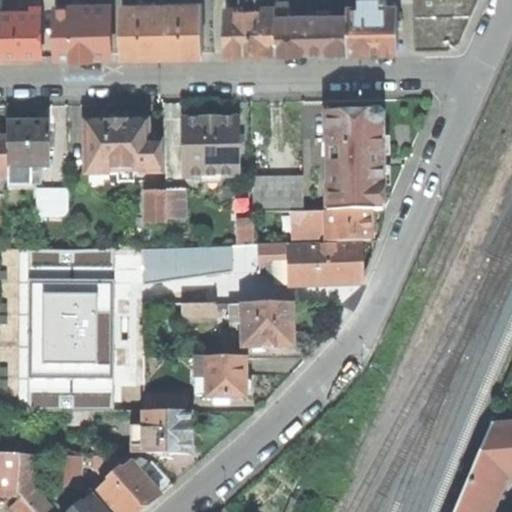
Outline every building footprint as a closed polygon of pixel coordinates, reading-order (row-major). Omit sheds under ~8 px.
[(417,0),(419,49),(452,48),(463,41),(481,0),(417,0)] [(291,17),(290,2),(279,3),(279,8),(279,17),(291,17)] [(124,5),(125,55),(165,54),(205,54),(204,4),(124,5)] [(58,6),(59,56),(88,55),(114,55),(112,5),(58,6)] [(351,6),(352,15),(353,50),(377,50),(401,49),(400,5),(394,5),(361,6),(351,6)] [(230,9),(232,53),(253,53),(280,52),(279,17),(279,8),(269,8),(230,9)] [(42,11),(2,12),(4,57),(22,57),(43,56),(42,11)] [(291,17),(279,17),(280,52),(313,51),(353,50),(352,15),(330,16),(330,11),(318,12),(318,16),(291,17)] [(327,189),(327,211),(370,211),(384,210),(384,187),(382,187),(382,157),(382,124),(385,120),(385,115),(379,112),(375,111),(372,115),(326,115),(326,139),(329,139),(330,189),(327,189)] [(86,123),(87,175),(118,174),(135,174),(162,173),(161,142),(149,143),(149,122),(129,122),(128,114),(116,114),(106,114),(106,122),(86,123)] [(185,120),(186,176),(240,176),(239,119),(211,119),(185,120)] [(8,124),(8,138),(8,167),(31,167),(50,167),(50,149),(50,141),(50,123),(26,123),(8,124)] [(0,176),(8,176),(8,167),(8,138),(0,138),(0,176)] [(32,185),(31,167),(8,167),(8,176),(8,186),(32,185)] [(135,184),(135,174),(118,174),(119,184),(135,184)] [(254,179),(255,213),(292,212),(304,212),(304,178),(254,179)] [(167,192),(167,219),(185,219),(185,189),(167,189),(167,192)] [(39,191),(39,217),(70,217),(70,191),(39,191)] [(147,192),(147,223),(167,223),(167,219),(167,192),(147,192)] [(370,226),(370,211),(327,211),(304,212),(292,212),(292,240),(328,240),(328,242),(371,241),(370,226)] [(240,220),(241,245),(255,245),(254,220),(240,220)] [(291,244),(291,260),(307,259),(306,246),(306,243),(291,244)] [(277,260),(288,260),(291,260),(291,244),(260,245),(260,261),(277,260)] [(306,246),(307,259),(291,260),(288,260),(289,285),(289,287),(308,286),(362,284),(362,264),(361,244),(306,246)] [(110,254),(28,254),(27,406),(108,406),(110,254)] [(288,260),(277,260),(277,286),(289,285),(288,260)] [(230,323),(243,322),(242,303),(230,304),(230,323)] [(243,322),(243,346),(293,345),(293,324),(293,303),(242,303),(243,322)] [(182,306),(182,318),(217,318),(217,305),(182,306)] [(246,356),(195,357),(195,377),(207,377),(207,392),(207,397),(213,397),(228,397),(246,397),(246,394),(252,391),(252,381),(246,379),(246,368),(246,356)] [(207,377),(195,377),(195,392),(207,392),(207,377)] [(186,395),(145,395),(145,411),(186,411),(186,395)] [(144,446),(144,452),(192,452),(192,430),(192,411),(186,411),(145,411),(143,411),(143,426),(144,446)] [(94,412),(72,412),(72,423),(94,423),(94,412)] [(511,423),(490,426),(455,511),(491,511),(506,477),(511,476),(511,423)] [(143,426),(132,426),(132,446),(144,446),(143,426)] [(20,455),(0,454),(0,494),(18,495),(20,455)] [(22,498),(25,501),(36,491),(32,486),(33,456),(20,455),(18,495),(22,498)] [(65,458),(65,488),(79,488),(80,458),(65,458)] [(141,473),(153,462),(139,459),(133,463),(141,473)] [(153,462),(141,473),(161,496),(173,485),(153,462)] [(100,492),(117,511),(142,511),(145,510),(161,496),(141,473),(133,463),(123,472),(122,470),(110,480),(111,482),(100,492)] [(48,511),(52,509),(36,491),(25,501),(33,511),(48,511)] [(33,511),(25,501),(22,498),(11,508),(14,511),(33,511)] [(105,511),(93,498),(83,507),(81,505),(73,511),(105,511)]
